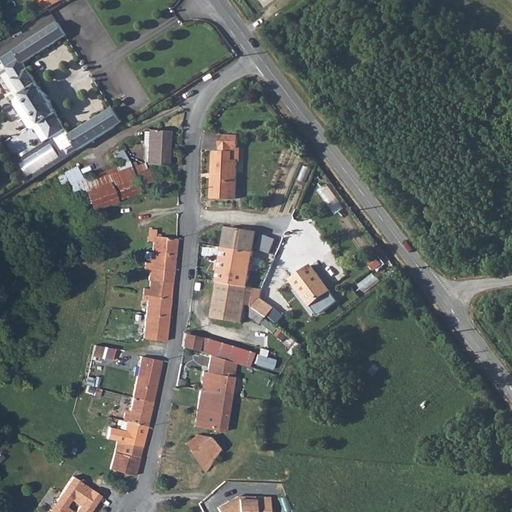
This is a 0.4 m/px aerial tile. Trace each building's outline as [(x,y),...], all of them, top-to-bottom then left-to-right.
[(38,0),(44,11),(50,7),(59,2),(58,0),(38,0)] [(15,50),(24,63),(26,62),(55,44),(70,66),(80,59),(79,58),(56,22),(15,50)] [(26,62),(24,63),(15,50),(3,57),(25,93),(25,94),(40,117),(52,134),(55,138),(68,127),(57,111),(57,110),(56,109),(57,108),(52,101),(53,101),(46,90),(45,91),(41,83),(40,84),(26,62)] [(211,80),(208,75),(199,81),(202,85),(211,80)] [(95,101),(104,96),(97,86),(85,94),(91,104),(95,101)] [(95,101),(103,113),(112,108),(104,96),(95,101)] [(76,142),(79,149),(86,145),(121,122),(112,108),(103,113),(71,133),(76,142)] [(68,127),(55,138),(63,150),(65,149),(76,142),(71,133),(68,127)] [(148,146),(146,164),(167,165),(170,131),(148,130),(148,133),(148,146)] [(55,138),(52,134),(19,160),(31,179),(69,156),(65,149),(63,150),(55,138)] [(222,147),(238,148),(238,138),(222,137),(222,147)] [(76,142),(65,149),(69,156),(75,152),(79,149),(76,142)] [(75,152),(78,157),(89,150),(86,145),(79,149),(75,152)] [(221,152),(222,152),(232,153),(232,161),(237,161),(240,162),(240,148),(238,148),(222,147),(221,147),(221,152)] [(112,153),(119,164),(124,160),(117,150),(112,153)] [(214,152),(211,198),(235,200),(235,195),(219,187),(222,152),(221,152),(214,152)] [(232,153),(222,152),(219,187),(235,195),(237,161),(232,161),(232,153)] [(133,174),(131,167),(118,171),(116,166),(69,184),(73,195),(78,193),(82,205),(84,205),(87,213),(140,193),(138,187),(133,174)] [(55,178),(59,187),(68,183),(67,181),(79,176),(75,167),(63,173),(55,178)] [(133,174),(138,187),(154,181),(149,169),(133,174)] [(56,212),(43,214),(45,228),(58,227),(56,212)] [(222,247),(253,252),(256,232),(225,227),(222,247)] [(148,280),(149,280),(172,282),(176,238),(155,236),(156,229),(149,229),(148,241),(152,242),(151,250),(152,250),(150,263),(145,262),(144,269),(149,269),(148,280)] [(104,250),(115,250),(115,238),(104,238),(104,250)] [(260,240),(257,249),(276,256),(279,247),(260,240)] [(217,282),(248,287),(253,252),(222,247),(217,282)] [(368,259),(375,269),(382,264),(376,254),(368,259)] [(291,282),(309,307),(329,294),(311,268),(291,282)] [(364,291),(380,282),(375,273),(359,281),(364,291)] [(142,295),(170,298),(172,282),(149,280),(149,288),(143,288),(142,295)] [(217,282),(211,317),(242,322),(248,287),(217,282)] [(142,295),(142,300),(147,301),(146,314),(168,316),(170,298),(142,295)] [(251,306),(266,317),(273,309),(258,297),(251,306)] [(251,306),(250,317),(260,325),(266,317),(251,306)] [(143,339),(165,341),(167,328),(168,316),(146,314),(144,325),(143,339)] [(267,317),(262,323),(289,344),(294,338),(267,317)] [(182,347),(221,358),(225,346),(184,333),(182,347)] [(114,359),(115,346),(94,344),(93,357),(114,359)] [(221,358),(249,367),(253,354),(225,345),(225,346),(221,358)] [(266,355),(268,349),(260,347),(256,363),(273,367),(276,358),(266,355)] [(131,397),(133,397),(153,401),(162,360),(141,356),(131,397)] [(200,389),(229,394),(232,376),(203,371),(200,389)] [(197,407),(226,412),(229,394),(200,389),(197,407)] [(125,421),(147,426),(153,401),(133,397),(130,407),(129,407),(125,421)] [(194,426),(223,431),(226,412),(197,407),(194,426)] [(120,442),(142,447),(147,426),(125,421),(123,430),(118,429),(116,437),(121,438),(120,442)] [(184,443),(204,472),(210,462),(197,444),(203,440),(200,435),(196,434),(184,443)] [(203,440),(197,444),(210,462),(218,448),(208,436),(204,439),(203,440)] [(109,469),(134,475),(142,447),(120,442),(116,441),(109,469)] [(55,511),(82,511),(91,498),(96,502),(99,496),(71,478),(55,502),(60,506),(55,511)] [(218,511),(267,511),(268,497),(238,496),(237,497),(237,499),(230,503),(229,503),(218,511)] [(82,511),(89,511),(96,502),(91,498),(82,511)] [(218,511),(229,503),(228,501),(216,508),(218,511)] [(48,511),(55,511),(60,506),(55,502),(48,511)]
